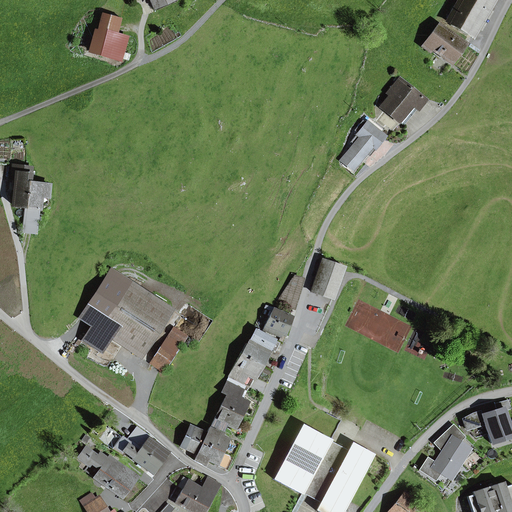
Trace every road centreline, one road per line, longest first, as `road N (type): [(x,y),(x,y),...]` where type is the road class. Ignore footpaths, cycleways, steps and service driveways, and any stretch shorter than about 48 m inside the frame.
road 1 (residential): [(232,482),(293,341),(330,217),(358,181),(450,104),(511,0)]
road 2 (residential): [(232,482),(197,468),(28,336)]
road 3 (residential): [(511,391),(451,414),(405,458),(367,511)]
road 4 (residential): [(28,336),(21,260),(0,182)]
